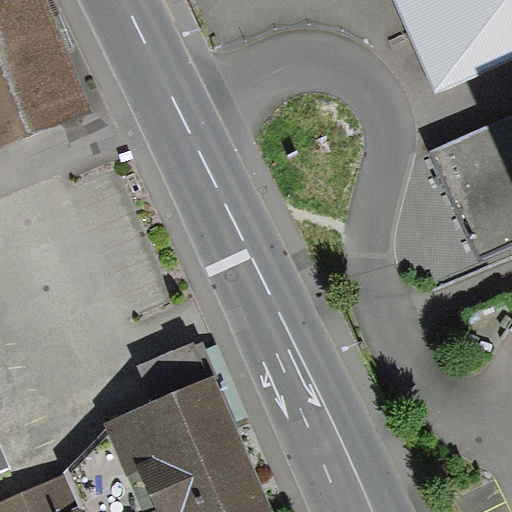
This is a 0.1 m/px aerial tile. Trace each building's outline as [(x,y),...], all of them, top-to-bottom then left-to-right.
[(0,0),(0,168),(94,131),(41,0),(0,0)] [(511,0),(395,0),(439,99),(511,67),(511,0)] [(480,267),(511,253),(511,120),(431,155),(480,267)] [(270,511),(201,349),(138,372),(151,402),(124,413),(127,422),(106,430),(108,437),(65,478),(0,506),(0,511),(270,511)] [(0,477),(12,472),(0,443),(0,477)]
